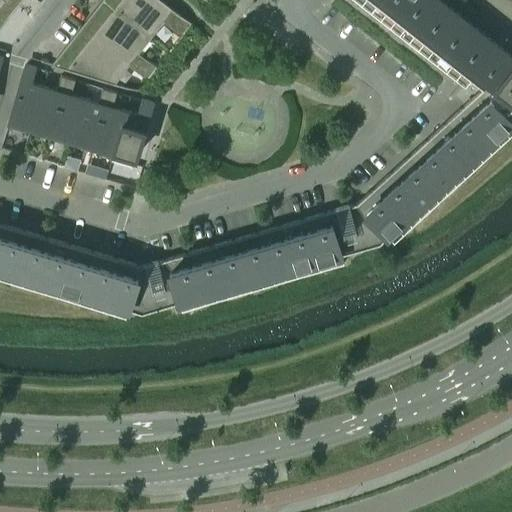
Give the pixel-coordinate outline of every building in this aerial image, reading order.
[(10,0),(0,0),(0,49),(5,51),(6,49),(0,47),(0,20),(14,3),(10,0)] [(0,223),(0,270),(142,313),(379,243),(511,122),(511,120),(506,114),(511,106),(511,55),(441,0),(368,0),(481,89),(357,203),(142,266),(0,223)] [(105,0),(105,1),(150,37),(163,21),(182,35),(191,23),(161,0),(105,0)] [(138,53),(150,37),(105,1),(83,29),(147,79),(156,67),(138,53)] [(55,64),(31,57),(31,58),(138,90),(139,89),(115,82),(128,65),(147,79),(83,29),(55,64)] [(34,67),(26,64),(9,119),(31,125),(43,85),(29,81),(34,67)] [(56,89),(43,85),(31,125),(52,131),(68,77),(61,75),(56,89)] [(71,93),(75,79),(68,77),(52,131),(72,137),(84,97),(71,93)] [(102,87),(98,101),(84,97),(72,137),(93,144),(109,89),(102,87)] [(117,91),(109,89),(93,144),(113,149),(110,158),(111,159),(126,110),(112,106),(117,91)] [(139,114),(126,110),(111,159),(133,165),(152,102),(143,99),(139,114)]
